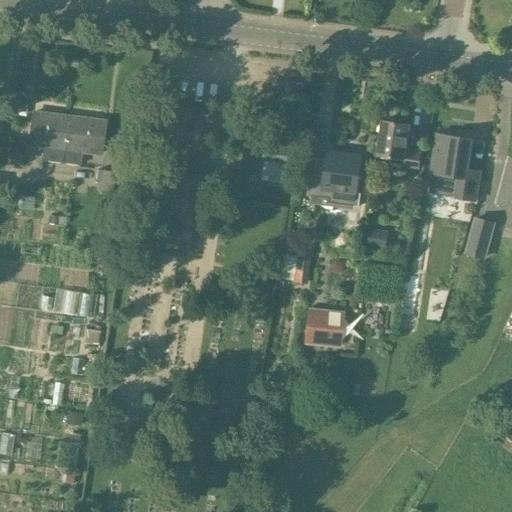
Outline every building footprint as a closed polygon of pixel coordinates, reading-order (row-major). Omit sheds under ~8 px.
[(63,162),(69,117),(32,112),(28,143),(43,145),(41,160),(63,162)] [(106,122),(69,117),(63,162),(80,165),(82,150),(102,153),(106,122)] [(409,124),(382,121),(377,154),(393,157),(392,164),(418,167),(420,153),(406,151),(409,124)] [(445,132),(443,135),(438,135),(432,173),(459,177),(456,197),(475,200),(479,172),(466,170),(471,139),(455,137),(454,133),(445,132)] [(22,166),(25,142),(9,140),(7,164),(22,166)] [(292,149),(267,146),(265,162),(290,165),(292,149)] [(326,154),(326,159),(312,157),(307,195),(322,197),(323,189),(357,194),(363,154),(345,152),(344,156),(326,154)] [(511,157),(509,156),(496,203),(511,207),(511,157)] [(486,259),(496,222),(475,216),(464,253),(486,259)] [(309,281),(310,252),(282,251),(280,280),(309,281)] [(341,349),(344,316),(310,313),(306,345),(341,349)]
